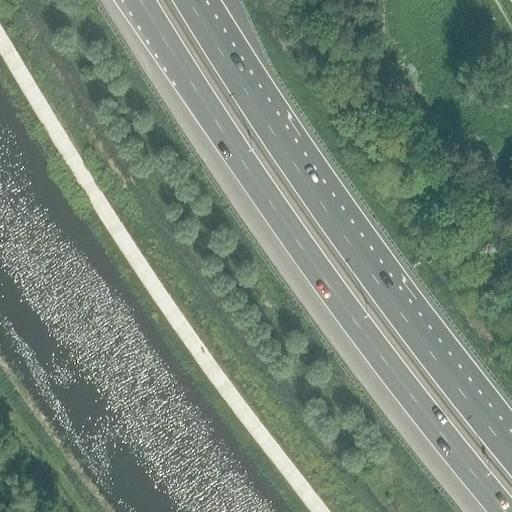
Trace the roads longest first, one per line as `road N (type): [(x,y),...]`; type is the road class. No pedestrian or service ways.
road 1 (motorway): [(139,0),(273,210),(503,511)]
road 2 (trunk): [(511,458),(246,99),(188,0)]
